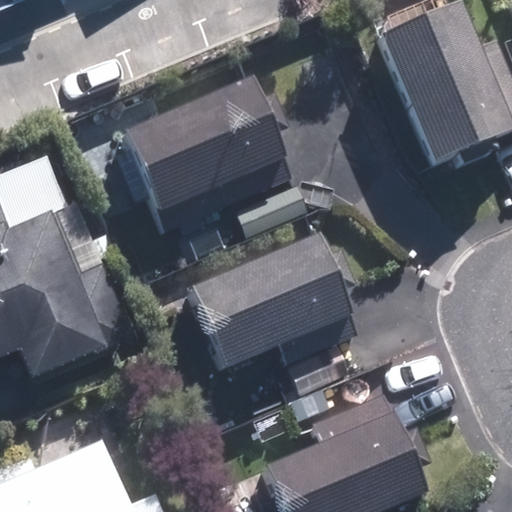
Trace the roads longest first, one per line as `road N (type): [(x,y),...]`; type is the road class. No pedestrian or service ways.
road 1 (residential): [(166,0),(0,70)]
road 2 (residential): [(511,395),(487,315),(511,264)]
